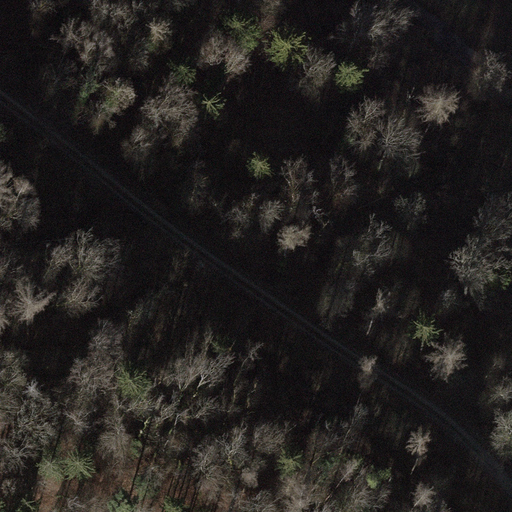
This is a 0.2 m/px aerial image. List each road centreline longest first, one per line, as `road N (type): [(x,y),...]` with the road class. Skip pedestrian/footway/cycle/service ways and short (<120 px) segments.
road 1 (track): [(511,488),(448,419),(333,346),(0,101)]
road 2 (track): [(511,94),(408,0)]
